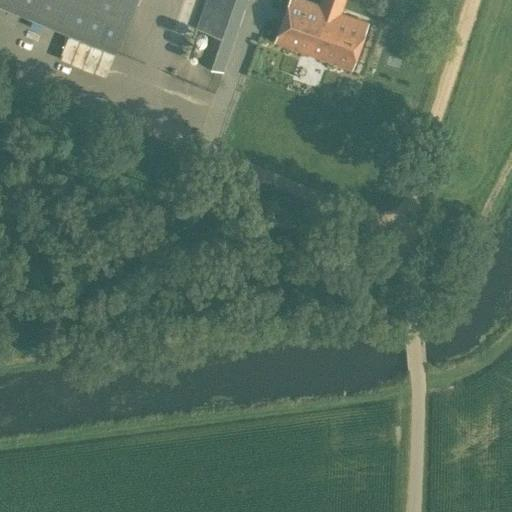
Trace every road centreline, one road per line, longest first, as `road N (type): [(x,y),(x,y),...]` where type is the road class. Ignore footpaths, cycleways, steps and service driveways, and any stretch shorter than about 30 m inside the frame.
road 1 (unclassified): [(414,511),(417,366),(403,231),(0,65)]
road 2 (track): [(471,0),(403,231)]
